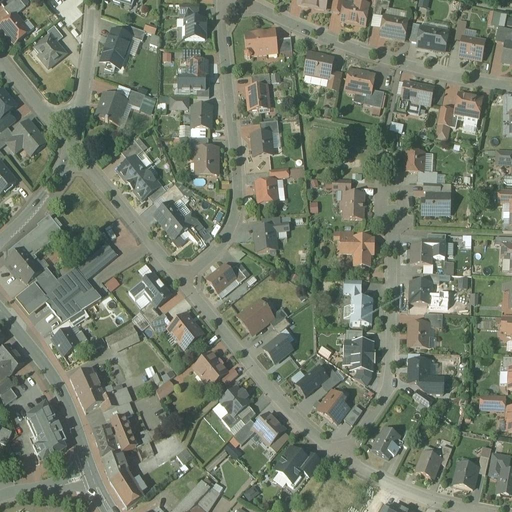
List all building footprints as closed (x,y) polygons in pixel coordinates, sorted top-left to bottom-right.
[(18,0),(16,0),(4,11),(11,20),(15,17),(16,18),(26,9),(18,0)] [(326,0),(299,0),(298,7),(325,12),(326,0)] [(345,0),(333,0),(330,15),(339,16),(342,16),(344,7),(345,0)] [(430,11),(432,0),(421,0),(420,9),(430,11)] [(389,4),(375,2),(372,17),(380,19),(382,11),(388,12),(389,4)] [(368,8),(357,6),(356,10),(344,7),(342,16),(341,25),(364,29),(368,8)] [(197,7),(181,7),(181,8),(180,8),(180,17),(195,17),(198,17),(198,9),(197,8),(197,7)] [(507,29),(509,16),(492,13),(490,26),(507,29)] [(11,20),(0,29),(9,40),(9,42),(11,45),(13,45),(14,46),(27,36),(21,28),(23,26),(16,18),(15,17),(11,20)] [(195,17),(185,17),(185,30),(182,30),(182,40),(185,40),(185,42),(205,42),(205,35),(206,35),(206,34),(205,34),(205,27),(206,27),(206,26),(205,26),(205,22),(195,22),(195,17)] [(407,23),(384,19),(380,39),(404,43),(407,23)] [(466,25),(459,24),(457,31),(465,32),(466,25)] [(143,34),(124,27),(121,36),(131,39),(130,40),(142,44),(145,35),(143,34)] [(422,28),(413,27),(410,44),(418,46),(421,30),(422,28)] [(155,32),(145,28),(143,34),(145,35),(153,37),(153,38),(155,32)] [(63,39),(54,29),(47,34),(50,38),(50,37),(56,45),(63,39)] [(421,30),(418,46),(417,50),(444,55),(448,35),(421,30)] [(511,39),(511,32),(498,30),(495,44),(503,46),(504,39),(511,40),(511,39)] [(121,36),(112,32),(104,54),(106,55),(103,63),(107,65),(104,72),(113,76),(116,68),(120,70),(130,40),(131,39),(121,36)] [(263,35),(245,36),(247,55),(245,57),(245,59),(247,61),(250,61),(251,59),(268,57),(268,55),(277,54),(276,44),(275,34),(264,35),(263,35)] [(50,38),(36,49),(44,59),(41,62),(48,71),(66,57),(56,45),(50,37),(50,38)] [(153,38),(153,37),(149,47),(159,50),(159,40),(153,38)] [(484,44),(463,40),(459,59),(480,64),(484,44)] [(291,41),(279,42),(279,43),(276,44),(279,44),(280,56),(292,54),(291,41)] [(511,46),(506,46),(502,65),(510,67),(510,66),(511,66),(511,46)] [(200,53),(182,52),(182,64),(188,64),(200,64),(200,53)] [(333,62),(319,60),(319,59),(309,56),(304,79),(328,84),(329,84),(331,75),(333,62)] [(200,64),(188,64),(188,83),(188,84),(205,85),(206,85),(207,64),(200,64)] [(367,75),(357,73),(355,74),(349,73),(345,92),(347,94),(360,97),(363,96),(366,96),(370,97),(371,93),(374,78),(369,77),(367,75)] [(341,77),(331,75),(329,84),(328,84),(326,92),(337,94),(341,77)] [(269,77),(251,79),(252,88),(270,87),(269,77)] [(205,90),(205,85),(188,84),(188,83),(177,83),(177,93),(196,94),(205,94),(205,90)] [(433,91),(411,87),(408,100),(407,105),(409,105),(430,109),(433,91)] [(209,90),(205,90),(205,94),(196,94),(196,100),(209,100),(209,90)] [(266,90),(247,92),(249,114),(259,112),(259,109),(268,108),(266,90)] [(3,93),(0,95),(0,123),(0,124),(9,117),(7,115),(15,109),(9,103),(10,102),(3,93)] [(145,99),(130,93),(127,100),(130,101),(129,103),(134,105),(133,109),(140,112),(145,99)] [(384,95),(371,93),(370,97),(366,96),(364,108),(373,110),(380,111),(381,111),(384,95)] [(127,104),(104,96),(96,120),(105,124),(108,126),(108,125),(118,128),(127,104)] [(482,101),(459,97),(455,117),(478,122),(482,101)] [(408,100),(396,98),(392,116),(406,118),(409,105),(407,105),(408,100)] [(188,100),(170,100),(170,112),(188,112),(188,100)] [(211,110),(192,109),(191,131),(211,132),(211,110)] [(380,111),(373,110),(372,116),(379,118),(380,111)] [(453,112),(441,110),(437,127),(455,131),(458,120),(452,119),(453,112)] [(9,117),(0,124),(0,123),(0,133),(2,136),(6,133),(15,125),(9,117)] [(278,136),(277,124),(259,126),(261,137),(270,136),(270,137),(278,136)] [(391,133),(403,136),(405,127),(393,124),(391,133)] [(34,136),(26,126),(13,137),(15,139),(7,146),(13,155),(21,148),(31,159),(46,146),(37,134),(34,136)] [(2,136),(0,137),(0,148),(11,139),(6,133),(2,136)] [(261,137),(251,138),(253,160),(272,158),(270,137),(270,136),(261,137)] [(208,141),(190,141),(190,151),(196,152),(196,151),(208,151),(208,141)] [(134,144),(120,155),(129,165),(135,160),(143,154),(134,144)] [(208,151),(196,151),(196,152),(196,177),(190,177),(189,178),(217,178),(217,168),(216,168),(216,151),(208,151)] [(511,154),(496,154),(496,167),(511,167),(511,162),(511,161),(511,154)] [(424,156),(406,155),(405,175),(423,176),(424,156)] [(129,165),(118,174),(134,194),(149,182),(138,168),(140,167),(135,160),(129,165)] [(0,197),(16,184),(10,177),(0,165),(0,197)] [(287,171),(269,173),(270,182),(288,180),(287,171)] [(435,179),(418,178),(417,186),(424,187),(434,187),(435,179)] [(351,184),(333,183),(332,193),(350,193),(351,184)] [(275,184),(256,186),(258,206),(277,204),(275,184)] [(434,187),(424,187),(424,195),(440,195),(440,187),(434,187)] [(184,199),(175,188),(160,199),(168,208),(171,205),(174,208),(184,199)] [(511,194),(498,194),(498,205),(511,206),(511,205),(511,194)] [(364,197),(345,196),(344,204),(341,204),(341,206),(340,211),(341,211),(341,214),(344,214),(344,222),(363,222),(364,197)] [(447,198),(426,198),(426,203),(424,203),(424,217),(442,217),(442,212),(447,212),(447,198)] [(191,216),(182,205),(186,201),(184,199),(174,208),(185,222),(191,216)] [(174,208),(171,205),(168,208),(154,219),(174,243),(191,229),(192,228),(197,223),(191,216),(185,222),(174,208)] [(38,229),(8,254),(8,262),(7,263),(22,251),(33,264),(37,261),(35,258),(63,235),(49,218),(37,228),(38,229)] [(272,221),(262,222),(263,231),(273,230),(272,228),(272,221)] [(204,231),(197,223),(192,228),(198,236),(204,231)] [(288,226),(282,226),(282,228),(281,229),(279,230),(277,232),(277,235),(289,234),(288,226)] [(263,231),(254,232),(255,238),(253,239),(254,245),(256,244),(257,255),(277,253),(274,230),(273,230),(263,231)] [(204,231),(198,236),(205,244),(210,240),(204,231)] [(93,242),(85,233),(73,243),(81,252),(93,242)] [(440,239),(422,239),(422,247),(440,247),(440,239)] [(370,240),(354,240),(354,241),(353,241),(341,241),(340,257),(354,258),(354,269),(369,270),(370,258),(373,258),(373,241),(370,241),(370,240)] [(511,246),(503,246),(503,248),(502,261),(511,261),(511,274),(511,246)] [(432,250),(411,249),(410,267),(431,268),(432,250)] [(33,264),(22,251),(7,263),(29,290),(33,287),(37,284),(38,285),(50,275),(47,270),(42,274),(33,264)] [(511,261),(502,261),(501,274),(511,274),(511,261)] [(224,268),(206,282),(217,296),(235,282),(235,281),(229,274),(224,268)] [(246,281),(236,268),(229,274),(235,281),(235,282),(239,287),(246,281)] [(76,271),(57,283),(50,275),(38,285),(37,284),(33,287),(35,286),(45,299),(45,300),(44,299),(44,300),(46,303),(59,318),(95,295),(76,271)] [(466,273),(457,273),(457,286),(466,286),(466,273)] [(170,298),(153,277),(139,289),(155,310),(170,298)] [(439,277),(423,277),(422,286),(431,286),(431,291),(439,291),(439,277)] [(111,294),(121,287),(116,278),(105,286),(111,294)] [(362,284),(344,283),(343,296),(361,297),(362,284)] [(422,286),(410,285),(410,306),(430,307),(431,291),(431,286),(422,286)] [(95,295),(59,318),(65,325),(101,302),(95,295)] [(373,303),(351,302),(350,309),(344,309),(343,320),(350,320),(349,327),(371,328),(373,303)] [(260,304),(250,312),(248,310),(237,318),(236,317),(236,318),(249,335),(262,325),(264,327),(268,324),(273,321),(271,319),(260,304)] [(145,310),(139,314),(149,328),(160,319),(153,311),(149,315),(145,310)] [(281,311),(271,319),(273,321),(268,324),(273,330),(285,321),(287,319),(281,311)] [(160,319),(149,328),(157,337),(171,325),(164,316),(160,319)] [(202,338),(186,317),(168,332),(185,352),(202,338)] [(442,318),(424,317),(424,324),(432,325),(431,331),(442,331),(442,318)] [(511,320),(502,320),(502,334),(508,334),(508,331),(511,331),(511,320)] [(285,321),(273,330),(278,337),(290,328),(285,321)] [(428,327),(409,326),(408,350),(427,351),(428,327)] [(72,329),(53,342),(63,359),(83,346),(72,329)] [(133,329),(106,341),(112,356),(139,343),(133,329)] [(362,334),(345,333),(345,346),(353,346),(362,346),(362,334)] [(281,339),(264,352),(275,366),(292,353),(281,339)] [(362,346),(353,346),(352,373),(371,374),(372,347),(362,346)] [(24,366),(9,347),(0,354),(0,362),(2,364),(0,365),(0,384),(6,380),(6,381),(24,366)] [(211,356),(193,371),(206,386),(206,389),(208,392),(211,392),(214,390),(214,387),(221,381),(227,376),(225,373),(225,371),(224,369),(222,369),(211,356)] [(511,360),(503,360),(502,371),(509,371),(509,370),(511,370),(511,360)] [(429,364),(409,364),(408,386),(428,386),(429,364)] [(318,369),(295,388),(305,400),(321,387),(328,381),(325,378),(318,369)] [(104,400),(99,389),(95,379),(97,379),(94,371),(92,372),(70,381),(78,400),(85,415),(101,408),(106,405),(104,400)] [(168,372),(153,378),(157,387),(171,381),(168,372)] [(232,372),(227,376),(221,381),(227,388),(237,379),(232,372)] [(332,373),(325,378),(328,381),(321,387),(327,395),(341,384),(332,373)] [(0,384),(0,397),(0,398),(11,391),(13,389),(6,381),(6,380),(0,384)] [(168,384),(156,393),(159,401),(173,390),(168,384)] [(11,391),(0,398),(5,409),(17,400),(11,391)] [(108,398),(104,400),(106,405),(101,408),(104,415),(128,406),(131,404),(125,391),(113,396),(108,398)] [(236,391),(221,404),(225,408),(223,410),(228,417),(229,417),(231,415),(234,420),(236,418),(248,408),(249,407),(245,402),(247,400),(242,394),(240,396),(236,391)] [(432,404),(418,393),(412,401),(427,411),(432,404)] [(335,396),(330,403),(327,401),(322,407),(317,404),(313,409),(317,413),(332,425),(333,424),(337,427),(348,412),(342,407),(345,404),(335,396)] [(504,400),(487,400),(486,413),(504,414),(504,400)] [(67,444),(48,404),(25,421),(33,439),(29,441),(40,465),(55,458),(64,452),(65,451),(66,450),(67,448),(67,446),(67,444)] [(128,406),(104,415),(108,427),(132,417),(128,406)] [(248,408),(236,418),(241,423),(245,428),(251,422),(256,417),(248,408)] [(354,408),(343,422),(352,429),(362,414),(354,408)] [(511,411),(507,411),(506,424),(500,424),(499,434),(511,434),(511,411)] [(236,418),(234,420),(231,415),(229,417),(228,417),(221,422),(230,433),(241,423),(236,418)] [(269,416),(256,429),(264,437),(261,441),(269,449),(285,433),(284,433),(269,417),(269,416)] [(437,420),(428,416),(426,420),(430,422),(435,424),(437,420)] [(109,429),(93,434),(102,462),(118,458),(118,457),(121,456),(137,450),(146,446),(143,438),(141,439),(132,417),(108,427),(109,429)] [(245,428),(233,440),(241,448),(255,435),(247,426),(251,423),(251,422),(245,428)] [(430,422),(421,439),(418,437),(414,445),(422,448),(426,441),(435,424),(430,422)] [(12,435),(0,430),(0,444),(6,448),(12,435)] [(383,431),(371,453),(388,462),(391,457),(394,459),(398,450),(395,449),(400,440),(383,431)] [(407,434),(400,448),(408,451),(415,438),(407,434)] [(146,446),(137,450),(142,461),(154,456),(149,445),(146,446)] [(452,452),(442,448),(440,455),(438,461),(440,462),(439,466),(445,469),(452,452)] [(440,455),(425,449),(416,475),(433,482),(439,466),(440,462),(438,461),(440,455)] [(187,450),(177,458),(184,467),(194,460),(187,450)] [(305,461),(291,450),(274,472),(288,483),(292,486),(298,478),(302,474),(309,464),(305,461)] [(118,458),(102,462),(110,484),(128,477),(129,476),(121,456),(118,457),(118,458)] [(175,456),(165,462),(171,472),(181,466),(175,456)] [(309,464),(302,474),(309,479),(320,465),(308,456),(305,461),(309,464)] [(489,461),(480,458),(477,471),(478,471),(476,476),(485,478),(489,461)] [(509,460),(493,458),(489,478),(490,478),(492,470),(507,472),(509,460)] [(477,471),(458,466),(453,488),(472,493),(476,476),(478,471),(477,471)] [(511,475),(500,474),(496,497),(511,499),(511,475)] [(128,477),(110,484),(127,511),(143,500),(140,496),(146,492),(138,480),(132,483),(128,477)] [(298,478),(292,486),(288,483),(286,485),(293,490),(301,480),(298,478)] [(202,484),(175,511),(190,511),(197,505),(210,491),(202,484)] [(255,487),(244,494),(250,503),(261,496),(255,487)] [(210,491),(197,505),(204,511),(208,511),(219,496),(211,491),(210,491)]
